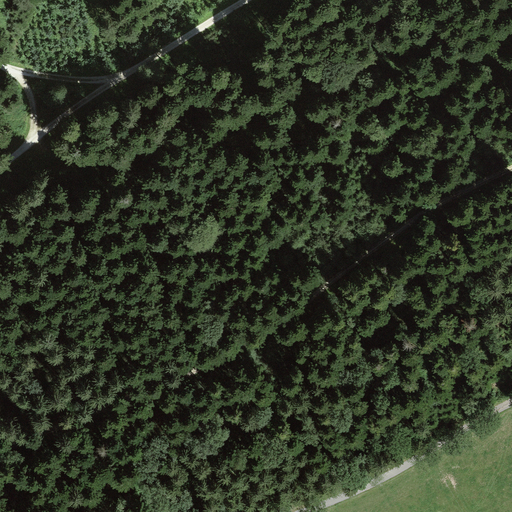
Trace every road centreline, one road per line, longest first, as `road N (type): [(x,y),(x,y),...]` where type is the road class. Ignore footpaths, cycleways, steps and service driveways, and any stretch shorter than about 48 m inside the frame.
road 1 (track): [(511,167),(427,212),(236,355),(0,448)]
road 2 (track): [(11,68),(31,94),(35,138),(63,156),(90,157),(328,87),(511,46)]
road 3 (track): [(0,168),(111,81),(245,0)]
road 4 (track): [(511,403),(406,466),(306,511)]
